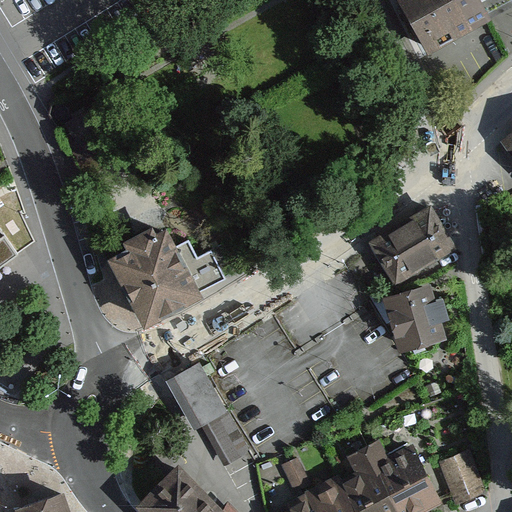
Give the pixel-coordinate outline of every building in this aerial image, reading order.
[(498,18),(487,0),(411,0),(443,51),(498,18)] [(511,0),(488,0),(496,13),(511,3),(511,0)] [(206,22),(183,36),(192,51),(215,36),(206,22)] [(109,101),(67,122),(89,167),(131,147),(109,101)] [(458,243),(431,203),(371,242),(397,283),(458,243)] [(0,267),(21,252),(0,216),(0,267)] [(167,219),(111,249),(147,318),(227,276),(211,246),(198,253),(189,235),(178,241),(167,219)] [(433,286),(385,299),(399,352),(447,339),(433,286)] [(25,295),(5,309),(10,317),(30,303),(25,295)] [(200,362),(166,381),(193,430),(201,426),(227,411),(200,362)] [(227,411),(201,426),(223,465),(249,451),(227,411)] [(413,448),(383,463),(407,511),(417,511),(440,501),(413,448)] [(469,451),(443,462),(460,501),(485,491),(469,451)] [(298,457),(283,465),(295,492),(311,484),(298,457)] [(227,511),(180,462),(135,509),(138,511),(227,511)] [(407,511),(383,463),(353,479),(369,511),(407,511)] [(369,511),(353,479),(313,499),(319,511),(369,511)] [(75,511),(66,488),(19,506),(21,511),(75,511)] [(319,511),(313,499),(288,511),(319,511)]
